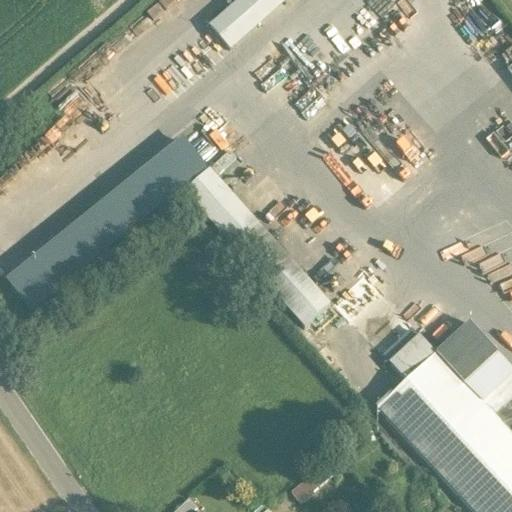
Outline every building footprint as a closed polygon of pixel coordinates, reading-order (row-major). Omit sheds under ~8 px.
[(244,0),(209,31),(230,54),(291,0),(244,0)] [(39,311),(183,196),(208,174),(182,143),(12,280),(39,311)] [(329,309),(208,174),(183,196),(304,331),(329,309)] [(497,355),(470,325),(436,356),(436,357),(463,386),(497,355)] [(511,511),(511,439),(463,386),(436,357),(377,411),(469,511),(511,511)] [(308,481),(290,496),(299,507),(317,492),(308,481)]
